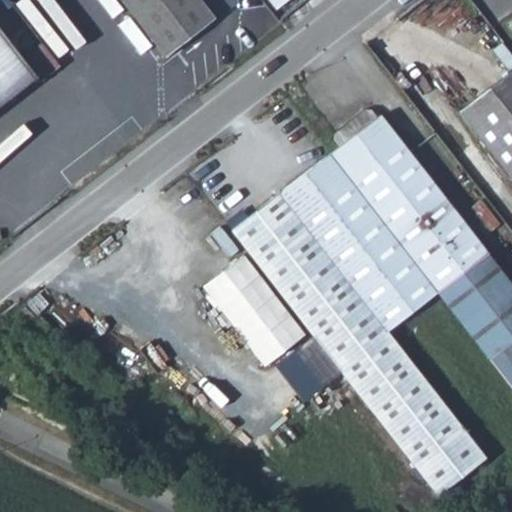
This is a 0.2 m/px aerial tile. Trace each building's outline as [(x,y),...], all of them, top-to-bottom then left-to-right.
[(122,0),(166,57),(214,19),(198,0),(122,0)] [(290,0),(268,0),(277,11),(290,0)] [(511,14),(511,0),(468,0),(468,12),(511,14)] [(41,43),(22,57),(0,28),(0,105),(37,77),(40,81),(60,67),(41,43)] [(511,70),(458,113),(511,181),(511,70)] [(441,294),(511,383),(511,284),(511,283),(382,117),(380,119),(374,113),(367,112),(334,138),(334,146),(338,151),(332,156),(408,251),(441,294)] [(391,333),(441,294),(408,251),(332,156),(234,235),(248,252),(310,334),(441,499),(490,460),(391,333)] [(248,252),(204,285),(265,367),(310,334),(248,252)]
